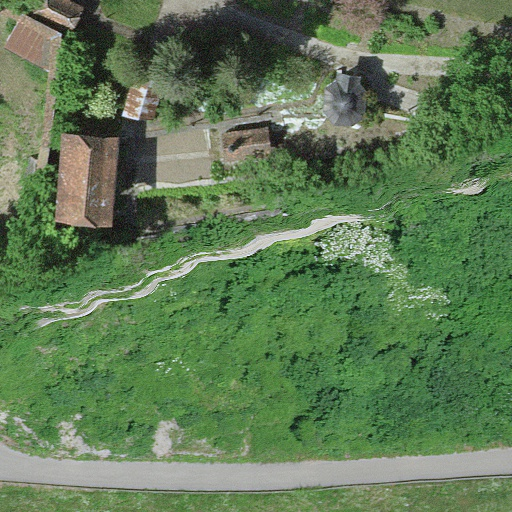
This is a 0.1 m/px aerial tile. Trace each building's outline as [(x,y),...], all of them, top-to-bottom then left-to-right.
[(82,7),(66,0),(39,0),(34,11),(72,28),(82,7)] [(166,73),(136,65),(124,109),(153,117),(166,73)] [(360,70),(339,66),(337,75),(325,81),(321,100),(332,113),(353,117),(368,105),(369,89),(359,78),(360,70)] [(266,129),(221,134),(225,162),(269,157),(266,129)] [(118,139),(63,135),(56,219),(111,223),(118,139)] [(146,345),(148,257),(96,256),(95,344),(146,345)]
